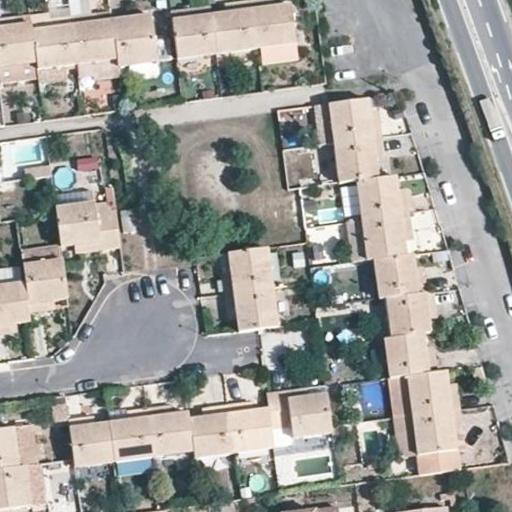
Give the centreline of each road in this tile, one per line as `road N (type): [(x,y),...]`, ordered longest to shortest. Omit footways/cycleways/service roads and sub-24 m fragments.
road 1 (residential): [(380,0),(424,89),(511,359)]
road 2 (primary): [(446,0),(511,191)]
road 3 (residential): [(147,321),(100,369),(0,378)]
